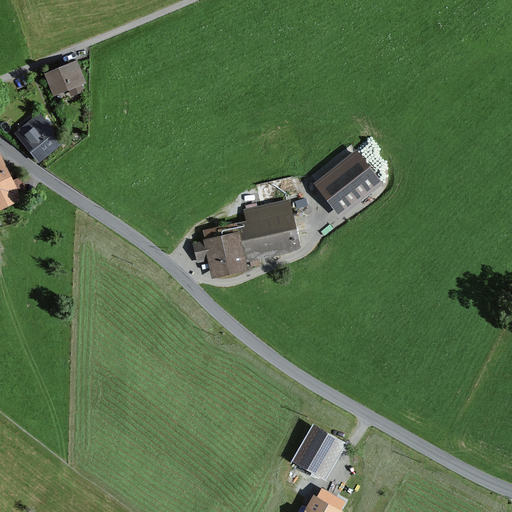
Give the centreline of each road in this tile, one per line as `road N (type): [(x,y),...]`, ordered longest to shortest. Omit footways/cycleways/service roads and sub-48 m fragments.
road 1 (unclassified): [(0,141),(143,243),(221,318),(312,385),(511,492)]
road 2 (residential): [(0,79),(194,0)]
